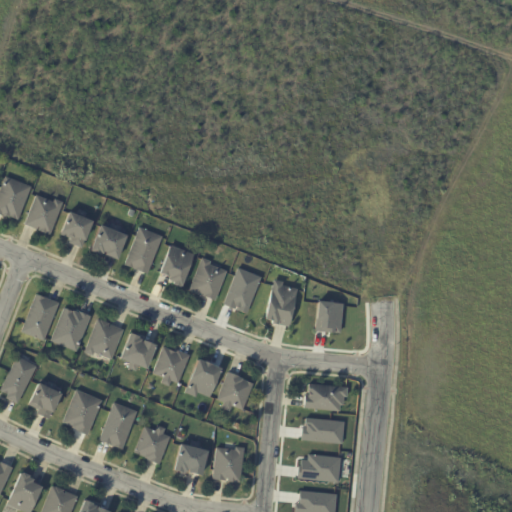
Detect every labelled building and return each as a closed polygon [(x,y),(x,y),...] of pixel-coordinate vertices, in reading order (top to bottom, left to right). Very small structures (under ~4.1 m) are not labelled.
[(6,215),(4,214),(3,216),(0,215),(0,189),(5,177),(30,187),(17,220),(6,215)] [(39,231),(38,230),(39,228),(37,227),(36,230),(24,225),(36,195),(53,202),(54,199),(63,203),(50,235),(39,231)] [(80,248),(69,243),(70,239),(60,234),(62,231),(61,230),(69,211),(77,214),(79,210),(85,213),(84,217),(93,221),(81,248),(80,248)] [(115,259),(104,254),(105,252),(103,251),(101,257),(96,255),(97,253),(90,251),(100,225),(109,228),(110,224),(119,228),(117,232),(127,236),(117,260),(115,259)] [(145,274),(124,265),(139,228),(162,237),(147,274),(145,274)] [(172,282),(169,281),(170,277),(159,273),(169,247),(193,256),(181,288),(172,285),(173,282),(172,282)] [(213,299),(203,295),(204,293),(202,292),(201,295),(189,290),(202,257),(211,261),(210,264),(227,271),(216,300),(213,299)] [(259,277),(245,313),(236,309),(237,307),(234,306),(233,309),(221,304),(236,268),(259,277)] [(285,325),(273,322),(273,319),(263,316),(272,278),(281,281),(280,285),(295,288),(286,325),(285,325)] [(49,299),(59,303),(44,340),(21,331),(36,294),(49,299)] [(315,301),(340,304),(337,333),(313,331),(315,301)] [(80,311),(90,315),(76,351),(50,341),(64,307),(73,311),(73,310),(76,311),(77,310),(80,311)] [(112,325),(123,329),(111,359),(94,352),(92,355),(84,352),(97,319),(100,320),(100,319),(109,323),(108,326),(110,326),(111,324),(112,325)] [(138,338),(142,339),(141,341),(142,342),(143,340),(156,345),(146,369),(138,366),(135,372),(127,368),(130,362),(120,358),(130,332),(139,336),(138,338)] [(179,351),(190,355),(178,383),(171,381),(169,386),(161,383),(163,378),(152,373),(163,346),(177,352),(177,350),(179,351)] [(15,403),(5,398),(7,395),(0,391),(0,389),(17,357),(36,367),(17,404),(15,403)] [(210,363),(211,363),(211,364),(222,369),(209,398),(197,393),(195,397),(184,392),(199,359),(205,362),(205,361),(210,363)] [(229,372),(238,376),(238,377),(243,379),(242,380),(253,384),(242,411),(232,406),(229,412),(221,408),(224,403),(216,400),(228,372),(229,372)] [(48,420),(36,414),(38,410),(27,405),(39,382),(61,394),(48,420)] [(304,407),(305,397),(308,397),(309,391),(308,391),(309,384),(347,388),(347,397),(343,397),(342,406),(340,406),(339,412),(304,408),(304,407)] [(86,435),(76,431),(77,430),(71,428),(71,427),(62,423),(76,390),(101,401),(87,436),(86,435)] [(114,447),(99,441),(113,403),(136,412),(122,450),(114,447)] [(302,417),(342,421),(340,444),(299,440),(302,417)] [(157,464),(150,461),(150,460),(145,458),(145,457),(134,453),(144,427),(155,431),(157,426),(165,429),(163,434),(170,437),(159,464),(157,464)] [(199,475),(188,472),(189,471),(188,470),(186,476),(179,474),(180,472),(174,470),(180,444),(207,451),(201,475),(199,475)] [(227,482),(227,479),(226,479),(225,481),(213,479),(216,448),(235,451),(235,448),(244,449),(240,483),(227,482)] [(295,478),(297,465),(299,466),(299,459),(305,460),(306,454),(338,458),(336,482),(295,478)] [(0,462),(12,468),(0,492),(0,462)] [(29,475),(28,476),(33,478),(32,482),(42,486),(29,511),(25,511),(19,509),(17,511),(2,511),(21,472),(22,473),(22,471),(29,474),(29,475)] [(64,490),(63,493),(64,493),(65,491),(77,496),(71,511),(41,511),(52,486),(64,490)] [(332,511),(334,494),(298,491),(297,503),(293,502),(292,511),(332,511)] [(92,503),(93,503),(92,504),(96,506),(95,508),(97,509),(98,507),(110,511),(79,511),(85,500),(92,503)]
